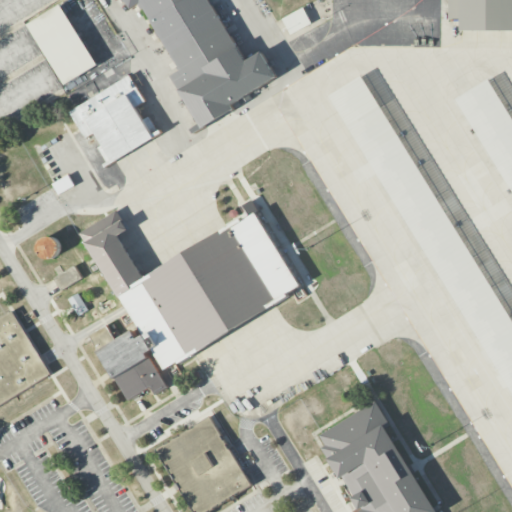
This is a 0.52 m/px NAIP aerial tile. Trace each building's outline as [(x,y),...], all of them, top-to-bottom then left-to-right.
[(194,133),(191,129),(200,123),(171,76),(181,69),(139,2),(129,8),(124,0),(210,0),(247,59),(262,50),(278,76),(232,104),(235,108),(194,133)] [(511,0),(448,0),(448,18),(460,18),(460,28),(511,28),(511,0)] [(28,25),(60,5),(97,65),(65,85),(28,25)] [(311,24),(303,8),(282,19),(290,35),(311,24)] [(70,111),(129,74),(145,101),(136,106),(144,118),(148,115),(158,130),(160,128),(162,131),(107,167),(105,164),(107,162),(98,147),(103,144),(96,132),(86,138),(70,111)] [(511,391),(511,318),(362,74),(330,95),(511,391)] [(511,113),(490,77),(456,98),(511,188),(511,113)] [(74,187),(69,176),(53,183),(58,195),(74,187)] [(252,199),(243,204),(250,215),(243,220),(242,217),(146,277),(119,235),(129,228),(117,209),(80,232),(144,333),(139,337),(134,329),(116,340),(107,324),(90,335),(130,400),(151,386),(156,394),(169,386),(148,352),(154,349),(165,368),(179,360),(180,363),(289,295),(288,293),(302,284),(257,212),(259,211),(252,199)] [(43,260),(62,253),(56,236),(37,242),(43,260)] [(74,265),(63,272),(59,265),(53,268),(58,275),(54,278),(62,290),(82,278),(74,265)] [(68,299),(78,293),(88,310),(78,315),(68,299)] [(0,318),(13,311),(53,373),(0,406),(0,318)] [(376,401),(320,435),(326,445),(322,447),(342,478),(343,477),(355,496),(352,497),(360,510),(362,508),(362,509),(358,511),(439,511),(387,427),(391,425),(376,401)] [(194,511),(156,449),(210,415),(252,485),(206,511),(194,511)]
